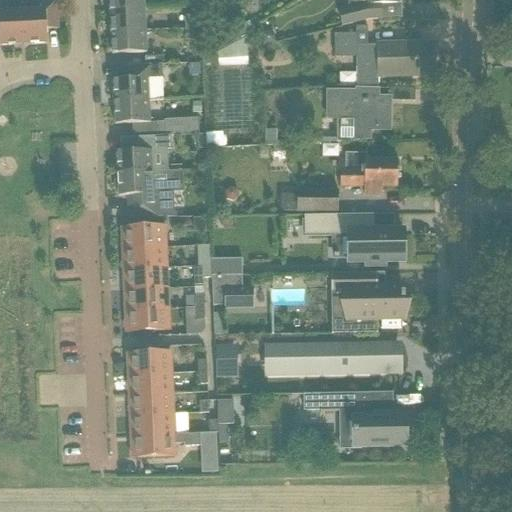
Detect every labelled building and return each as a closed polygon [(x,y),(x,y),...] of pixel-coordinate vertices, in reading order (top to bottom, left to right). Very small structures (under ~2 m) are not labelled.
[(0,0),(0,46),(23,46),(20,0),(0,0)] [(41,0),(20,0),(23,46),(46,44),(46,31),(58,30),(56,1),(42,1),(41,0)] [(108,0),(109,11),(144,9),(143,0),(108,0)] [(183,0),(183,8),(193,8),(192,0),(183,0)] [(337,12),(341,29),(375,20),(380,20),(380,5),(396,5),(395,0),(344,0),(345,10),(337,12)] [(109,11),(110,33),(145,31),(144,9),(109,11)] [(184,17),(185,30),(193,29),(193,17),(184,17)] [(334,36),(333,59),(355,59),(356,89),(359,89),(379,89),(379,76),(414,76),(434,76),(434,44),(414,44),(375,44),(376,46),(367,46),(367,28),(355,28),(355,36),(334,36)] [(193,29),(185,30),(185,42),(194,41),(193,29)] [(145,31),(110,33),(111,55),(146,53),(145,31)] [(267,33),(260,35),(262,45),(274,42),(273,37),(267,33)] [(249,66),(248,40),(218,41),(220,67),(249,66)] [(216,51),(203,57),(203,66),(217,65),(216,51)] [(160,57),(143,58),(143,66),(144,66),(160,65),(160,57)] [(112,81),(113,103),(148,101),(163,101),(162,79),(161,65),(160,65),(144,66),(143,66),(124,67),(125,80),(112,81)] [(327,93),(327,118),(337,118),(336,143),(369,141),(369,130),(389,131),(390,98),(380,98),(380,90),(358,89),(358,93),(356,93),(327,93)] [(149,124),(148,101),(113,103),(114,125),(134,124),(149,124)] [(199,134),(198,119),(162,121),(162,123),(155,123),(156,137),(163,137),(163,136),(170,136),(199,134)] [(203,135),(196,135),(197,149),(204,148),(204,138),(203,135)] [(168,172),(167,149),(171,149),(170,136),(163,136),(163,137),(156,137),(131,138),(132,152),(116,153),(117,175),(151,173),(168,172)] [(222,137),(204,138),(204,148),(204,149),(222,148),(222,137)] [(362,196),(364,196),(381,196),(381,187),(396,187),(397,163),(365,163),(365,157),(346,157),(345,173),(339,173),(339,188),(362,188),(362,196)] [(169,192),(168,172),(151,173),(117,175),(117,182),(115,182),(115,194),(118,194),(118,197),(129,197),(130,219),(174,217),(173,192),(169,192)] [(225,201),(232,203),(238,198),(236,191),(229,189),(223,194),(225,201)] [(278,196),(278,210),(295,211),(336,213),(337,192),(296,191),(296,196),(278,196)] [(373,216),(304,217),(304,236),(348,235),(348,262),(365,262),(365,266),(384,266),(384,262),(403,261),(403,232),(373,232),(373,216)] [(206,219),(193,220),(194,232),(206,231),(206,219)] [(164,249),(164,227),(121,229),(122,242),(125,242),(125,251),(164,249)] [(210,265),(209,247),(196,247),(197,268),(202,268),(202,279),(211,279),(211,277),(210,265)] [(165,269),(164,249),(125,251),(125,259),(122,259),(123,271),(165,269)] [(241,265),(210,265),(211,277),(241,276),(241,265)] [(202,279),(202,268),(197,268),(193,268),(194,288),(203,288),(202,279)] [(166,289),(165,269),(123,271),(123,283),(126,282),(127,291),(166,289)] [(330,275),(330,293),(336,293),(336,296),(330,296),(331,320),(354,320),(355,328),(374,328),(374,320),(377,320),(403,320),(402,300),(404,299),(404,293),(402,293),(402,288),(384,288),(377,288),(376,274),(330,275)] [(241,276),(211,277),(211,279),(212,306),(223,306),(223,310),(253,310),(252,289),(241,289),(241,276)] [(167,310),(166,289),(127,291),(127,300),(124,300),(125,312),(167,310)] [(204,308),(203,296),(194,297),(194,309),(204,308)] [(204,320),(204,308),(194,309),(195,321),(204,320)] [(168,331),(167,310),(125,312),(125,323),(128,323),(129,333),(168,331)] [(223,314),(212,314),(213,337),(224,336),(223,314)] [(342,349),(269,349),(270,372),(397,370),(396,346),(342,349)] [(170,375),(169,353),(130,355),(130,365),(127,365),(128,377),(170,375)] [(235,360),(214,361),(215,380),(235,380),(235,360)] [(206,373),(206,361),(197,362),(197,374),(206,373)] [(207,385),(206,373),(197,374),(198,386),(207,385)] [(171,395),(170,375),(128,377),(128,388),(131,388),(132,397),(171,395)] [(353,447),(405,446),(405,419),(373,420),(372,394),(319,395),(319,413),(353,413),(353,447)] [(172,415),(171,395),(132,397),(132,405),(129,405),(130,417),(172,415)] [(208,414),(208,402),(199,402),(199,414),(208,414)] [(232,402),(217,402),(217,422),(217,426),(226,426),(233,426),(232,402)] [(173,436),(172,415),(130,417),(130,429),(133,429),(134,438),(173,436)] [(217,426),(217,422),(208,422),(208,434),(218,434),(217,426)] [(226,426),(217,426),(218,434),(218,435),(227,435),(226,426)] [(174,457),(174,445),(184,445),(184,448),(200,447),(200,434),(173,436),(134,438),(134,446),(131,447),(132,459),(174,457)]
